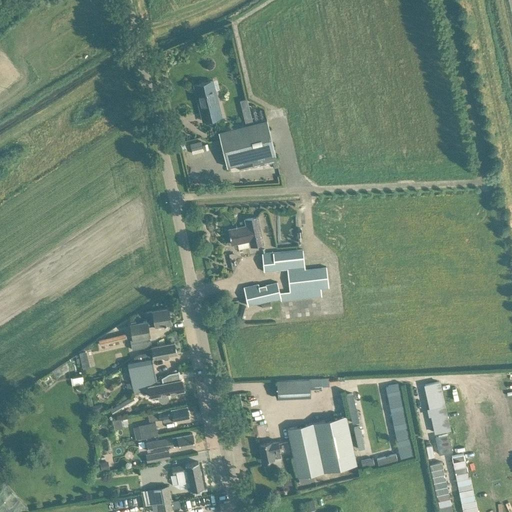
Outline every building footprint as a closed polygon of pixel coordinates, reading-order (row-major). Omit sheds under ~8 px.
[(213,80),(206,82),(194,85),(203,121),(221,116),(213,80)] [(258,122),(218,132),(227,167),(252,160),(254,166),(273,161),(275,167),(278,167),(275,155),(270,131),(267,120),(258,122)] [(263,243),(258,216),(245,219),(246,227),(238,229),(237,227),(229,229),(232,244),(249,240),(251,246),(263,243)] [(302,249),(263,254),(265,271),(273,270),(287,269),(288,274),(289,288),(290,291),(291,300),(321,296),(321,288),(329,287),(326,266),(305,269),(304,261),(302,249)] [(254,285),(244,287),(248,305),(258,303),(281,297),(279,292),(279,289),(277,282),(259,286),(258,283),(254,285)] [(339,314),(339,304),(330,304),(331,314),(339,314)] [(316,306),(316,315),(325,315),(324,306),(316,306)] [(168,307),(158,309),(153,310),(145,312),(146,319),(143,319),(143,322),(130,324),(132,339),(130,339),(132,349),(145,347),(150,343),(151,343),(148,326),(155,324),(155,325),(164,323),(164,324),(166,324),(166,323),(170,322),(168,307)] [(99,340),(100,345),(126,338),(125,334),(99,340)] [(174,342),(164,344),(150,347),(151,349),(146,350),(146,353),(139,354),(134,357),(134,361),(127,362),(132,383),(127,384),(128,388),(133,388),(133,392),(134,395),(156,381),(155,376),(153,364),(155,364),(154,359),(152,360),(151,355),(161,354),(161,356),(176,353),(174,342)] [(90,359),(80,361),(82,368),(91,367),(90,360),(90,359)] [(90,372),(78,373),(79,381),(91,380),(90,372)] [(169,374),(162,378),(163,383),(149,386),(151,397),(152,397),(151,396),(158,394),(159,400),(162,402),(166,401),(168,398),(167,393),(168,392),(168,393),(184,390),(181,379),(180,380),(178,372),(169,374)] [(329,386),(329,379),(309,380),(277,381),(277,398),(310,397),(310,389),(321,389),(321,386),(329,386)] [(354,391),(357,401),(363,399),(359,389),(354,391)] [(132,396),(110,409),(113,413),(135,400),(132,396)] [(268,404),(259,405),(262,429),(271,427),(268,404)] [(187,406),(177,408),(149,413),(150,420),(157,419),(173,416),(173,419),(189,416),(187,406)] [(313,423),(287,428),(298,477),(323,472),(357,465),(346,416),(313,423)] [(155,422),(139,426),(141,438),(157,435),(155,422)] [(360,444),(370,444),(368,422),(361,423),(361,434),(359,434),(360,444)] [(192,433),(182,435),(145,442),(147,451),(179,445),(179,447),(195,444),(192,433)] [(259,444),(263,460),(281,457),(278,441),(259,444)] [(168,450),(146,455),(147,463),(170,458),(168,450)] [(108,460),(100,462),(102,469),(110,468),(108,460)] [(191,490),(204,487),(198,461),(185,464),(171,467),(173,474),(177,473),(179,482),(189,480),(191,490)] [(168,485),(158,487),(155,488),(158,503),(171,501),(168,485)] [(171,501),(158,503),(159,511),(163,510),(173,508),(180,507),(179,499),(171,501)]
